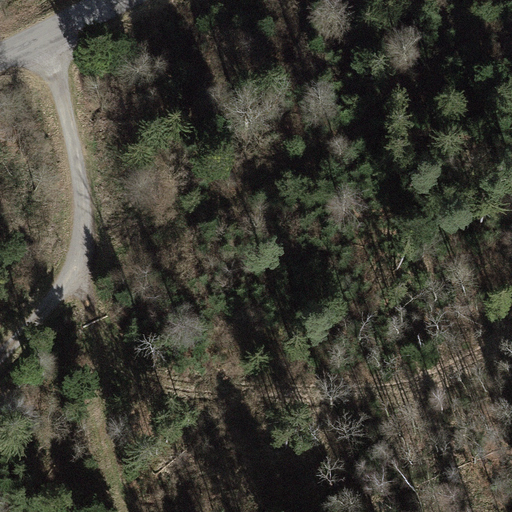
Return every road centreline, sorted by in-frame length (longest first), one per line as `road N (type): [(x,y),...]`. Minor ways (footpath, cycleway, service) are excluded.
road 1 (track): [(93,380),(387,393),(511,336)]
road 2 (track): [(0,351),(78,250),(82,202),(43,37)]
road 3 (track): [(78,250),(94,315),(100,453),(120,511)]
road 4 (tertiary): [(121,0),(0,57)]
